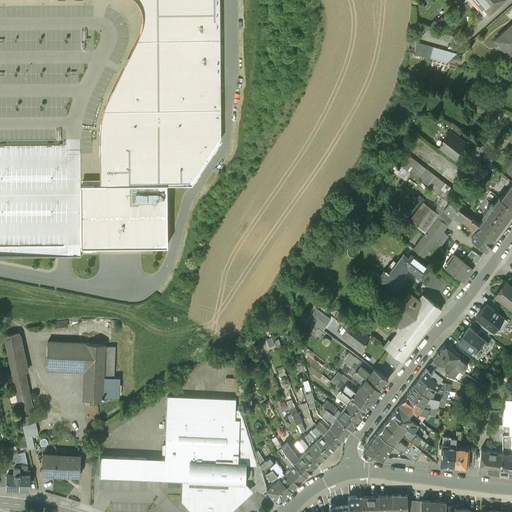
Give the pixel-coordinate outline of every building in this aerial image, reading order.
[(139,0),(144,7),(147,15),(147,19),(147,23),(146,29),(145,31),(144,34),(143,38),(112,100),(111,103),(108,109),(107,113),(106,117),(105,125),(104,132),(104,139),(104,164),(105,170),(105,174),(105,182),(93,182),(80,182),(81,245),(167,244),(167,183),(192,182),(220,139),(226,126),(221,0),(139,0)] [(475,0),(482,7),(484,6),(488,11),(500,0),(475,0)] [(511,23),(495,38),(509,54),(511,50),(511,23)] [(433,45),(415,40),(414,52),(430,57),(433,45)] [(456,51),(433,45),(430,57),(445,61),(456,52),(456,51)] [(500,111),(489,106),(484,116),(495,121),(500,111)] [(462,129),(452,121),(446,128),(448,130),(449,129),(457,136),(462,129)] [(457,136),(449,129),(448,130),(444,134),(445,138),(439,146),(455,158),(462,149),(461,146),(465,141),(457,136)] [(104,139),(0,139),(0,256),(64,256),(81,256),(81,245),(80,182),(105,182),(105,174),(104,139)] [(425,168),(406,153),(399,163),(418,177),(425,168)] [(457,193),(425,168),(418,177),(449,201),(450,202),(457,193)] [(511,183),(501,199),(511,207),(511,183)] [(493,205),(491,203),(483,215),(485,217),(479,224),(479,225),(493,236),(493,235),(498,229),(499,229),(509,215),(509,214),(511,210),(511,207),(501,199),(499,198),(493,205)] [(439,214),(423,201),(409,219),(426,232),(425,232),(435,240),(445,226),(436,219),(439,215),(439,214)] [(450,202),(449,201),(443,209),(453,216),(460,222),(462,220),(465,223),(469,217),(450,202)] [(449,222),(453,216),(443,209),(439,214),(439,215),(449,222)] [(493,236),(479,225),(479,224),(469,217),(465,223),(474,230),(475,229),(478,230),(471,238),(486,250),(495,237),(493,235),(493,236)] [(425,232),(413,248),(423,256),(435,240),(425,232)] [(471,250),(463,261),(472,268),(481,257),(471,250)] [(389,271),(385,268),(377,279),(391,290),(408,268),(421,279),(429,269),(410,254),(407,257),(402,253),(389,271)] [(455,255),(445,267),(463,281),(472,268),(463,261),(455,255)] [(511,286),(506,282),(505,282),(495,295),(511,307),(511,286)] [(418,299),(409,292),(389,319),(398,326),(396,329),(395,329),(397,331),(408,339),(412,333),(434,304),(435,304),(422,294),(421,294),(422,295),(418,299)] [(499,305),(490,299),(487,304),(495,310),(499,305)] [(495,310),(487,304),(476,317),(494,331),(504,317),(495,310)] [(316,308),(308,318),(313,322),(323,330),(331,319),(316,308)] [(308,318),(307,319),(303,316),(301,319),(310,326),(313,322),(308,318)] [(345,316),(340,322),(346,326),(350,320),(345,316)] [(369,338),(351,324),(343,335),(352,342),(351,343),(354,345),(355,344),(361,349),(369,338)] [(477,334),(468,327),(457,341),(477,357),(489,342),(477,334)] [(495,340),(481,329),(477,334),(489,342),(492,345),(495,340)] [(18,331),(3,335),(11,374),(24,371),(27,371),(18,331)] [(397,331),(390,340),(388,339),(383,346),(402,360),(419,338),(412,333),(408,339),(397,331)] [(104,343),(47,341),(47,367),(86,368),(84,398),(107,399),(108,395),(116,395),(117,376),(113,376),(115,345),(104,345),(104,343)] [(447,349),(444,346),(438,354),(459,369),(465,362),(457,356),(447,349)] [(459,354),(449,347),(447,349),(457,356),(459,354)] [(459,369),(438,354),(433,361),(436,363),(446,371),(453,377),(455,375),(459,369)] [(370,373),(355,361),(351,366),(356,370),(380,389),(387,379),(374,369),(370,373)] [(465,362),(459,369),(462,371),(468,364),(465,362)] [(446,371),(436,363),(434,366),(444,373),(446,371)] [(380,389),(356,370),(352,376),(362,383),(359,387),(373,398),(380,389)] [(430,373),(426,370),(420,377),(434,387),(437,388),(442,382),(440,380),(438,379),(430,373)] [(37,433),(24,371),(11,374),(27,447),(34,446),(32,434),(37,433)] [(440,376),(432,371),(430,373),(438,379),(439,377),(440,376)] [(420,377),(414,385),(428,395),(439,398),(440,392),(432,390),(434,387),(420,377)] [(359,387),(355,392),(339,379),(335,385),(340,389),(366,408),(373,398),(359,387)] [(428,395),(414,385),(407,394),(422,405),(425,401),(444,406),(446,400),(439,398),(428,395)] [(366,408),(340,389),(337,393),(347,402),(344,406),(358,417),(366,408)] [(422,405),(407,394),(399,404),(409,412),(412,408),(414,410),(417,411),(418,411),(434,415),(436,409),(422,405)] [(235,398),(167,395),(165,458),(161,457),(161,477),(188,479),(188,483),(186,483),(185,498),(198,511),(222,511),(235,500),(236,481),(245,481),(246,461),(237,460),(239,417),(235,417),(235,398)] [(341,410),(326,399),(322,405),(324,406),(328,409),(351,427),(358,417),(344,406),(341,410)] [(300,402),(303,414),(308,412),(307,407),(313,405),(312,400),(300,402)] [(511,400),(505,400),(502,411),(502,425),(502,434),(511,434),(511,440),(509,440),(502,440),(501,451),(499,470),(511,472),(511,400)] [(409,412),(399,404),(391,415),(412,431),(417,425),(410,420),(409,417),(407,415),(409,412)] [(351,427),(328,409),(324,414),(331,419),(332,418),(334,419),(331,423),(328,421),(327,422),(330,425),(342,438),(351,427)] [(412,431),(391,415),(384,424),(399,435),(403,430),(404,432),(404,434),(422,448),(426,442),(423,440),(412,431)] [(399,435),(384,424),(377,432),(392,444),(402,451),(406,446),(406,445),(397,438),(399,435)] [(502,425),(491,424),(491,439),(502,439),(502,434),(502,425)] [(342,438),(330,425),(323,432),(335,445),(342,438)] [(425,431),(417,425),(412,431),(423,440),(427,435),(424,433),(425,431)] [(335,445),(323,432),(316,439),(329,451),(335,445)] [(377,432),(362,452),(364,456),(382,458),(392,444),(377,432)] [(313,443),(306,434),(304,436),(305,437),(303,439),(304,440),(309,446),(313,443)] [(455,436),(442,435),(440,463),(453,464),(454,445),(454,443),(455,436)] [(304,440),(303,441),(302,439),(299,441),(306,449),(309,446),(304,440)] [(329,451),(316,439),(313,443),(309,446),(322,458),(329,451)] [(302,453),(299,457),(292,448),(287,441),(282,445),(286,451),(287,453),(294,462),(306,474),(315,465),(302,453)] [(421,452),(408,442),(406,445),(406,446),(402,451),(414,461),(421,452)] [(468,446),(454,445),(453,464),(466,465),(468,446)] [(306,449),(302,453),(315,465),(322,458),(309,446),(306,449)] [(501,451),(481,448),(478,467),(499,470),(501,451)] [(306,474),(294,462),(287,453),(285,454),(284,452),(281,454),(289,463),(291,462),(292,464),(287,469),(299,481),(306,474)] [(81,455),(42,453),(42,473),(80,475),(81,455)] [(161,457),(100,455),(99,475),(161,477),(161,457)] [(12,460),(6,461),(7,469),(14,469),(12,460)] [(299,481),(287,469),(282,474),(280,472),(281,469),(274,461),(272,462),(273,464),(271,466),(278,475),(292,488),(299,481)] [(27,463),(19,463),(19,473),(20,473),(19,487),(29,488),(29,483),(30,470),(26,470),(27,463)] [(271,466),(270,464),(267,467),(268,469),(266,471),(271,477),(272,477),(273,476),(275,478),(266,488),(276,498),(281,499),(292,488),(278,475),(271,466)] [(19,473),(6,472),(6,484),(5,487),(19,487),(20,473),(19,473)] [(392,494),(378,495),(379,511),(393,511),(392,495),(392,494)] [(406,494),(392,495),(393,511),(406,511),(407,499),(406,494)] [(362,511),(361,495),(348,496),(348,504),(349,511),(362,511)] [(379,511),(378,495),(361,495),(362,511),(379,511)] [(445,500),(421,498),(419,511),(444,511),(445,503),(445,500)] [(419,511),(421,500),(407,499),(406,511),(419,511)] [(454,506),(452,504),(445,503),(444,511),(467,511),(468,510),(468,507),(454,506)]
